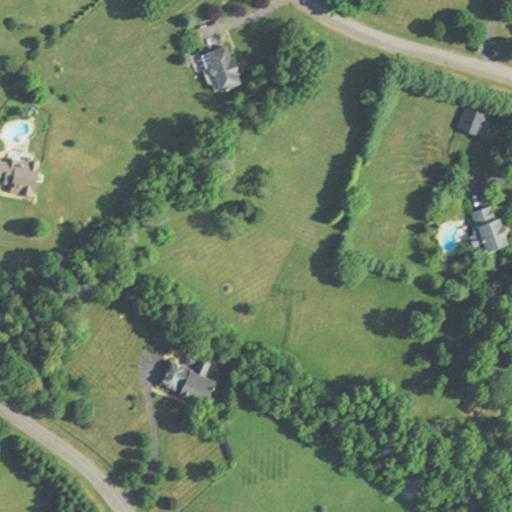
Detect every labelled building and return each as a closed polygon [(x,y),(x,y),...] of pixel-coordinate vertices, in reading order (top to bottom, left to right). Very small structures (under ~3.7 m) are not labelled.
[(207,52),(207,53),(202,55),(206,66),(211,69),(212,74),(215,73),(221,91),(243,83),(240,74),(241,74),(234,55),(232,56),(228,44),(207,52)] [(473,138),(480,117),(450,108),(444,129),(473,138)] [(0,178),(3,179),(3,184),(10,185),(9,192),(35,196),(40,164),(40,163),(8,158),(7,162),(0,160),(0,178)] [(494,242),(477,202),(453,212),(470,252),(494,242)] [(487,250),(510,243),(507,234),(509,234),(506,226),(504,226),(501,216),(496,218),(492,205),(472,212),(476,225),(472,227),(475,235),(470,236),(474,248),(485,245),(487,250)] [(160,382),(180,392),(179,395),(205,407),(217,380),(205,375),(210,363),(199,358),(195,368),(191,366),(190,369),(170,360),(160,382)]
